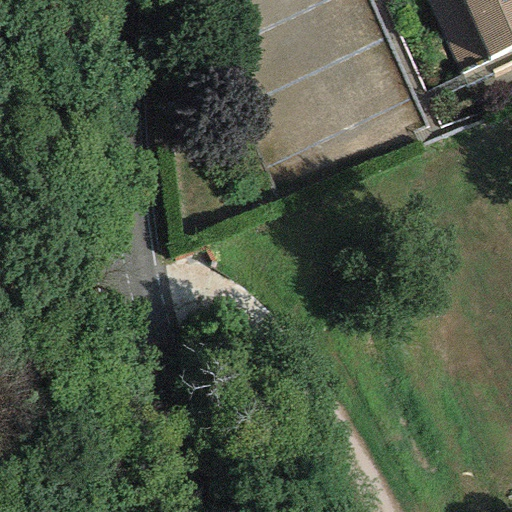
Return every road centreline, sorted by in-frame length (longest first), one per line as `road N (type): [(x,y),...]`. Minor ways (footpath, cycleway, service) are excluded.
road 1 (tertiary): [(126,0),(143,260),(209,511)]
road 2 (track): [(143,260),(238,284),(387,480),(399,511)]
